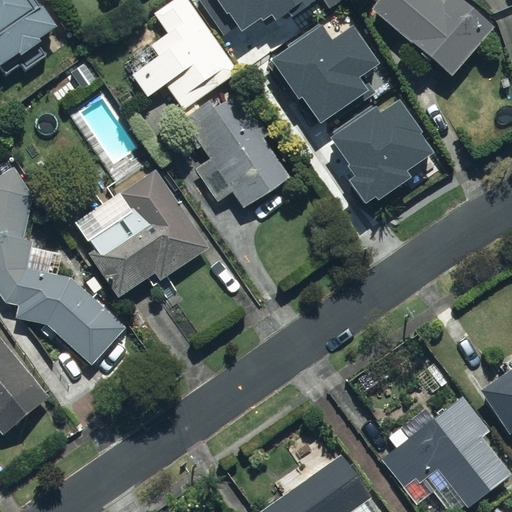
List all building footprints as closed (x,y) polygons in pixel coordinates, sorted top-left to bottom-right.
[(39,0),(0,0),(0,79),(5,86),(17,76),(24,85),(56,59),(45,45),(63,30),(39,0)] [(239,72),(183,0),(181,0),(155,20),(166,34),(149,47),(158,59),(132,78),(149,100),(166,87),(186,113),(239,72)] [(196,0),(221,37),(258,13),(263,21),(284,7),(287,13),(307,0),(327,0),(331,5),(337,0),(196,0)] [(437,0),(380,0),(370,14),(451,81),(494,28),(460,0),(446,0),(443,4),(437,0)] [(303,95),(322,123),(374,88),(365,75),(382,64),(353,21),(331,36),(320,20),(267,56),(297,99),(303,95)] [(209,104),(184,123),(210,159),(195,171),(219,204),(231,194),(245,212),(289,179),(263,144),(271,137),(238,93),(215,111),(209,104)] [(345,182),(365,211),(413,178),(409,171),(435,153),(399,101),(382,113),(376,104),(331,134),(349,161),(345,163),(354,176),(345,182)] [(7,172),(0,176),(0,295),(6,305),(18,307),(16,318),(47,327),(92,368),(127,329),(72,280),(59,277),(63,256),(33,250),(34,243),(24,241),(33,193),(18,174),(7,172)] [(156,172),(74,225),(87,245),(82,248),(117,302),(149,281),(155,291),(160,288),(167,300),(179,292),(168,275),(207,250),(156,172)] [(0,433),(3,437),(49,397),(0,339),(0,433)] [(511,369),(479,392),(509,437),(511,434),(511,369)] [(493,431),(462,392),(380,459),(418,505),(434,492),(450,511),(468,511),(510,477),(481,441),(493,431)] [(377,511),(338,458),(264,511),(377,511)]
